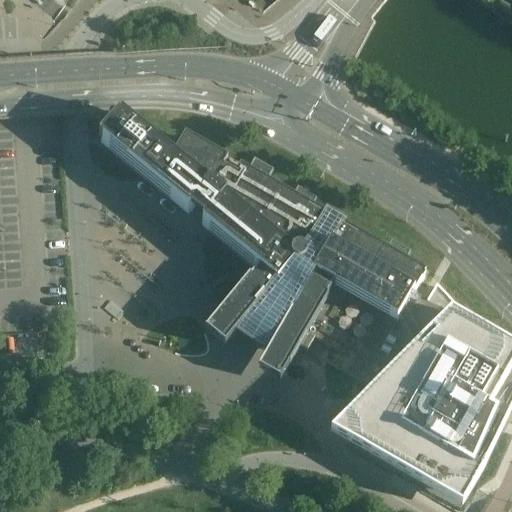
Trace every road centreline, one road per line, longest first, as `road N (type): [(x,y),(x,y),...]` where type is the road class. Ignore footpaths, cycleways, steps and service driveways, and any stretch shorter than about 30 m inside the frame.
road 1 (secondary): [(292,95),(245,75),(181,66),(0,74)]
road 2 (secondary): [(278,131),(413,210),(511,300)]
road 3 (secondary): [(0,109),(176,102),(231,110),(278,131)]
road 4 (secondary): [(511,236),(436,179),(292,95)]
